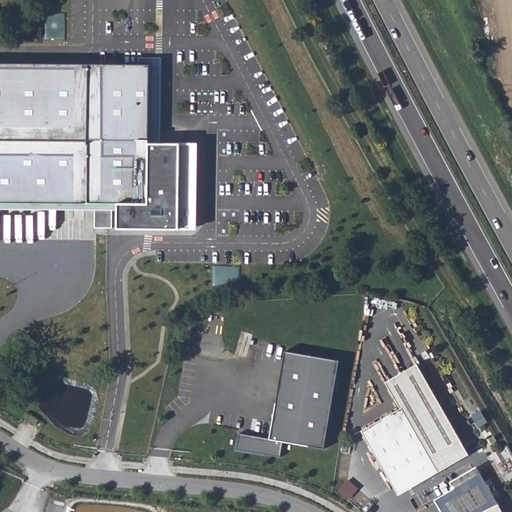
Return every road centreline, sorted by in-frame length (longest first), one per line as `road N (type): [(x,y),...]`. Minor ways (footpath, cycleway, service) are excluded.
road 1 (track): [(298,0),(455,278),(455,298),(431,300)]
road 2 (trunk): [(350,0),(511,303)]
road 3 (unclassified): [(309,511),(237,489),(55,466),(0,435)]
road 4 (trunk): [(511,243),(383,0)]
